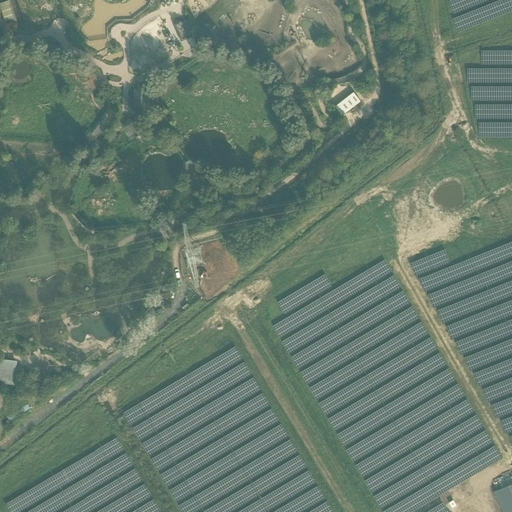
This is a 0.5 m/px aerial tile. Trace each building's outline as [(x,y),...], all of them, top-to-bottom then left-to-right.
[(8,25),(17,22),(10,0),(0,3),(0,6),(6,25),(8,25)] [(195,0),(197,10),(206,8),(205,0),(195,0)] [(172,72),(188,62),(185,58),(169,68),(172,72)] [(151,91),(134,89),(132,107),(140,108),(149,109),(149,107),(151,91)] [(354,93),(334,108),(341,117),(343,116),(361,102),(354,93)] [(120,118),(110,110),(91,134),(101,142),(120,118)] [(146,132),(138,119),(123,128),(130,141),(146,132)] [(162,305),(166,307),(174,284),(170,283),(162,305)] [(126,300),(122,305),(132,313),(136,308),(126,300)] [(42,339),(40,339),(37,345),(38,345),(41,346),(43,348),(45,349),(46,347),(46,346),(48,343),(44,341),(42,339)] [(0,384),(13,386),(15,369),(15,367),(16,362),(7,361),(0,360),(0,384)] [(29,408),(26,404),(6,417),(9,422),(29,408)] [(511,511),(511,485),(496,492),(503,511),(511,511)]
